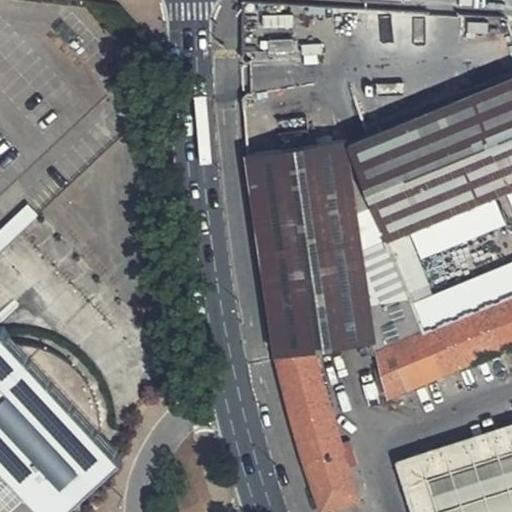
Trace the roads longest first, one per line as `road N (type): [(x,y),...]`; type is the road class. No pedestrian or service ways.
road 1 (primary): [(200,511),(126,226),(87,0)]
road 2 (primary): [(265,511),(215,305),(188,0)]
road 3 (unknown): [(392,427),(511,384)]
